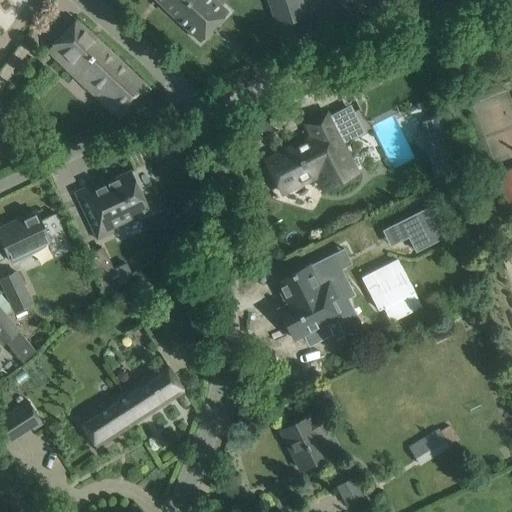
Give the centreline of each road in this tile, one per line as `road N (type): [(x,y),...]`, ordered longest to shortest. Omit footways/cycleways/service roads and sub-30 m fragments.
road 1 (residential): [(175,511),(217,410),(225,346),(219,175),(187,98)]
road 2 (unclassified): [(0,187),(187,98)]
road 3 (unclassified): [(187,98),(87,0)]
